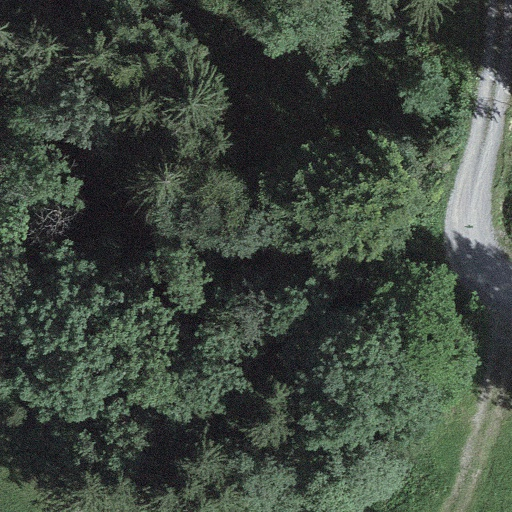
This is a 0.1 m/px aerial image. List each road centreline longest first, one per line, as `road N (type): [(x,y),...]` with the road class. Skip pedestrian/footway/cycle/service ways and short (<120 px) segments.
road 1 (track): [(502,0),(480,258),(511,283)]
road 2 (track): [(452,511),(511,322)]
